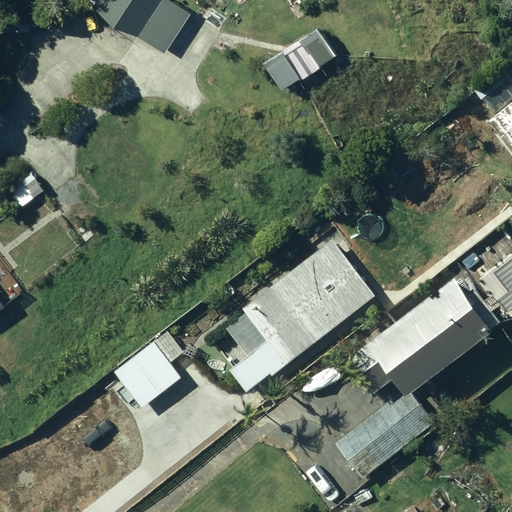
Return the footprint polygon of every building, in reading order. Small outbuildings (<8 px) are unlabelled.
[(98,0),(144,30),(163,0),(98,0)] [(348,52),(329,23),(309,36),(329,65),(348,52)] [(315,76),(296,44),(276,56),(295,88),(315,76)] [(253,387),(265,402),(292,381),(282,368),(383,292),(339,235),(248,305),(272,336),(235,366),(252,387),(253,387)] [(463,273),(378,336),(419,390),(504,326),(463,273)] [(148,407),(191,373),(179,358),(192,347),(174,325),(118,369),(148,407)] [(440,420),(412,384),(341,440),(369,475),(440,420)] [(405,511),(426,511),(419,502),(405,511)]
